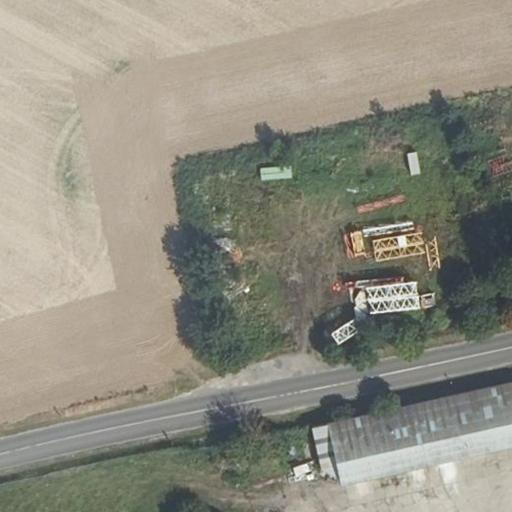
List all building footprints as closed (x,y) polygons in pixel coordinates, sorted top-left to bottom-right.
[(447,179),(436,182),(445,217),(457,213),(447,179)] [(252,256),(225,257),(226,297),(235,297),(236,328),(273,326),(271,290),(253,291),(252,256)] [(496,317),(490,299),(473,306),(479,325),(496,317)] [(511,455),(511,391),(456,404),(467,465),(511,455)] [(349,491),(467,465),(456,404),(335,430),(349,491)] [(285,475),(278,443),(261,447),(263,459),(231,465),(235,486),(285,475)]
